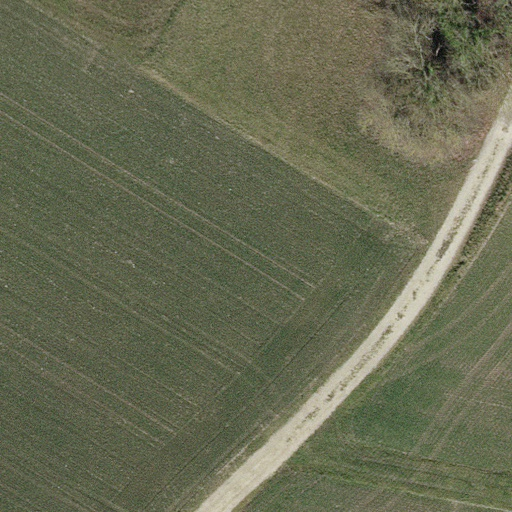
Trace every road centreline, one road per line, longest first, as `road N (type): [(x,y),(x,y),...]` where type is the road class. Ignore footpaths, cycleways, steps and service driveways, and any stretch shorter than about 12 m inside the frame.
road 1 (track): [(511,136),(478,205),(401,322),(211,511)]
road 2 (track): [(299,424),(511,472)]
